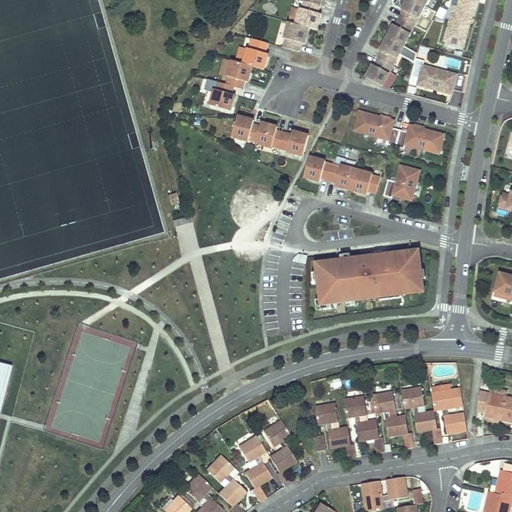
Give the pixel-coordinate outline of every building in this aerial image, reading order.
[(313,12),(315,4),(300,0),(299,0),(297,7),(296,7),(295,8),(292,20),(291,23),(305,27),(312,29),(317,13),(313,12)] [(404,11),(400,18),(414,25),(418,18),(419,18),(425,6),(414,0),(406,0),(402,10),(404,11)] [(464,46),(473,11),(476,0),(459,0),(458,7),(454,6),(444,41),(464,46)] [(295,8),(288,6),(285,19),(292,20),(295,8)] [(414,25),(400,18),(396,26),(394,25),(387,37),(404,46),(411,34),(410,33),(414,25)] [(278,46),(294,50),(296,42),(300,43),(305,27),(291,23),(284,21),(279,37),(281,37),(278,46)] [(382,51),(378,58),(393,66),(397,59),(404,46),(387,37),(380,50),(382,51)] [(265,53),(268,43),(252,39),(249,48),(248,48),(243,63),(253,66),(264,69),(269,54),(265,53)] [(415,60),(418,52),(409,49),(406,57),(415,60)] [(227,76),(232,60),(225,58),(220,74),(227,76)] [(389,73),(393,66),(378,58),(375,65),(373,64),(366,78),(383,87),(390,73),(389,73)] [(425,61),(416,59),(411,76),(419,78),(417,85),(452,94),(457,75),(423,65),(425,61)] [(248,82),(253,66),(243,63),(232,60),(227,76),(229,77),(227,84),(234,86),(242,88),(244,81),(248,82)] [(231,94),(234,86),(227,84),(218,82),(216,90),(214,89),(210,105),(231,111),(235,95),(231,94)] [(380,117),(360,111),(354,131),(388,140),(387,144),(404,149),(405,144),(439,154),(444,135),(424,129),(414,126),(410,125),(409,132),(392,128),(394,121),(391,120),(380,117)] [(254,120),(238,116),(232,137),(248,141),(249,140),(256,142),(256,143),(272,148),(272,146),(288,151),(287,152),(303,156),(309,136),(293,131),(292,135),(276,131),(278,127),(261,122),(260,126),(253,124),(254,120)] [(304,177),(320,182),(321,178),(337,182),(335,186),(367,195),(368,191),(376,193),(381,177),(341,166),(341,167),(325,163),(326,161),(310,157),(304,177)] [(388,180),(384,196),(392,198),(393,195),(405,198),(412,200),(420,171),(401,166),(396,182),(388,180)] [(511,192),(511,195),(503,193),(499,207),(511,210),(511,192)] [(171,205),(175,204),(178,202),(176,194),(168,197),(171,205)] [(175,227),(191,222),(190,216),(173,221),(175,227)] [(415,291),(413,274),(421,273),(421,270),(419,252),(374,257),(375,264),(360,265),(359,258),(351,259),(341,260),(316,263),(321,299),(321,304),(331,303),(346,301),(355,300),(364,299),(364,297),(390,294),(400,293),(415,291)] [(293,261),(306,263),(307,256),(299,254),(296,256),(293,261)] [(367,257),(359,258),(360,265),(375,264),(374,257),(367,258),(367,257)] [(424,270),(421,270),(421,273),(413,274),(415,291),(422,290),(421,279),(425,278),(424,270)] [(511,274),(507,274),(506,277),(499,275),(494,294),(506,297),(507,294),(511,295),(511,274)] [(321,299),(316,300),(317,311),(332,309),(331,303),(321,304),(321,299)] [(0,413),(13,366),(0,362),(0,413)] [(481,375),(480,385),(488,386),(489,376),(481,375)] [(431,394),(450,391),(449,386),(430,389),(431,394)] [(417,432),(432,430),(437,429),(436,421),(434,412),(425,413),(419,415),(418,407),(425,406),(422,388),(401,392),(404,409),(413,408),(417,432)] [(491,388),(489,395),(498,396),(506,398),(508,391),(491,388)] [(448,409),(463,407),(461,390),(450,391),(431,394),(434,411),(443,410),(445,422),(447,435),(467,432),(464,414),(449,417),(448,409)] [(485,417),(499,420),(511,422),(511,399),(506,398),(498,396),(489,395),(479,392),(477,411),(486,412),(485,417)] [(393,393),(383,395),(373,396),(373,399),(375,414),(384,413),(388,437),(403,435),(408,434),(405,417),(396,418),(390,419),(389,412),(395,411),(393,393)] [(359,441),(374,439),(379,438),(378,430),(376,421),(361,424),(360,416),(367,415),(364,398),(343,401),(346,418),(355,417),(359,441)] [(350,445),(349,437),(348,428),(332,430),(331,423),(338,422),(336,405),(315,408),(318,425),(326,424),(330,449),(346,446),(350,445)] [(269,458),(274,466),(278,473),(283,470),(296,462),(283,441),(290,436),(281,422),(263,432),(272,447),(278,443),(282,450),(269,458)] [(442,444),(441,436),(440,429),(437,429),(432,430),(434,445),(442,444)] [(411,434),(408,434),(403,435),(405,450),(413,449),(412,441),(411,434)] [(325,451),(324,443),(322,436),(315,437),(317,452),(325,451)] [(244,474),(249,481),(254,489),(258,486),(271,478),(258,457),(265,452),(256,437),(239,448),(248,463),(254,459),(258,465),(244,474)] [(379,438),(374,439),(376,454),(384,453),(383,445),(382,438),(379,438)] [(309,456),(304,449),(300,443),(294,448),(302,460),(309,456)] [(354,445),(350,445),(346,446),(348,461),(356,460),(355,452),(354,445)] [(224,489),(218,495),(231,507),(234,503),(245,492),(227,475),(233,468),(227,462),(220,456),(206,471),(219,483),(224,478),(229,483),(224,489)] [(276,475),(280,481),(284,488),(291,483),(283,470),(278,473),(276,475)] [(499,479),(501,479),(497,494),(494,494),(489,492),(483,511),(509,511),(511,501),(511,473),(500,470),(498,478),(499,479)] [(197,511),(222,511),(224,511),(205,494),(211,488),(198,475),(184,490),(192,497),(188,500),(185,503),(191,509),(197,502),(202,497),(207,503),(202,508),(197,511)] [(229,483),(224,478),(219,483),(224,489),(229,483)] [(382,502),(395,500),(407,498),(404,478),(386,481),(389,496),(382,497),(379,482),(362,485),(365,511),(375,511),(384,511),(382,502)] [(251,490),(255,497),(259,504),(266,499),(258,486),(254,489),(251,490)] [(414,498),(415,506),(423,505),(421,489),(413,491),(414,498)] [(185,503),(188,500),(183,494),(179,498),(185,503)] [(187,511),(191,509),(185,503),(179,498),(178,496),(164,511),(187,511)] [(207,503),(202,497),(197,502),(202,508),(207,503)] [(229,509),(231,511),(243,511),(234,503),(231,507),(229,509)]
